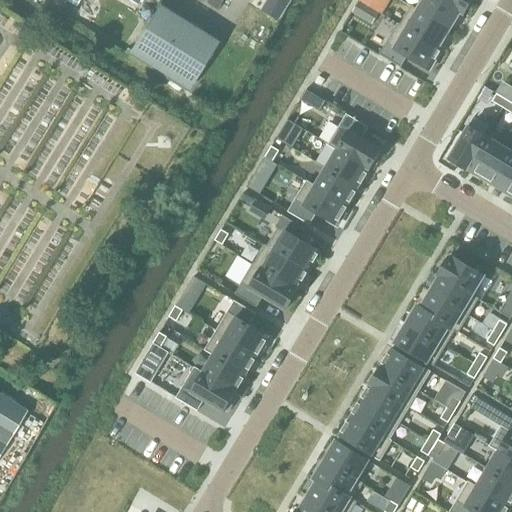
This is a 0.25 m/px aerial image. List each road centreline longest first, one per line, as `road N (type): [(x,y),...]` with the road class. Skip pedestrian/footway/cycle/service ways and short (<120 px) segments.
road 1 (residential): [(410,170),(210,511)]
road 2 (residential): [(510,0),(410,170)]
